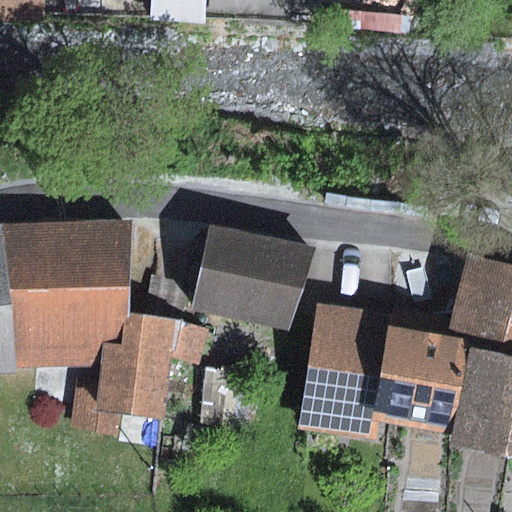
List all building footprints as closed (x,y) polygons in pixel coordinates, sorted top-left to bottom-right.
[(47,0),(0,0),(0,21),(47,22),(47,0)] [(209,0),(153,0),(152,22),(208,25),(209,0)] [(6,227),(7,236),(19,368),(106,366),(129,365),(130,315),(133,221),(6,227)] [(314,251),(214,228),(193,312),(289,332),(314,251)] [(7,236),(0,237),(0,373),(19,373),(19,368),(7,236)] [(511,269),(471,257),(451,338),(471,344),(511,355),(511,269)] [(393,314),(319,303),(301,428),(373,440),(376,421),(391,328),(393,314)] [(176,320),(130,315),(129,365),(106,366),(105,380),(102,413),(120,414),(166,419),(176,320)] [(208,330),(185,324),(176,359),(200,364),(208,330)] [(451,338),(391,328),(376,421),(454,435),(471,344),(451,338)] [(511,355),(471,344),(454,435),(452,444),(511,456),(511,355)] [(102,413),(105,380),(79,379),(70,427),(116,436),(120,414),(102,413)]
